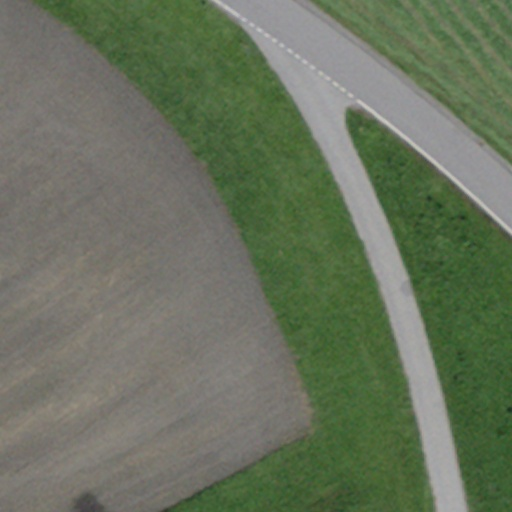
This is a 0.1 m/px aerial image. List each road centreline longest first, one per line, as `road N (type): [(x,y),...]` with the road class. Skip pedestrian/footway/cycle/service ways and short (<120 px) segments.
road 1 (unclassified): [(308,35),(300,56),(307,88),(386,275),(424,390),(449,511)]
road 2 (unclassified): [(511,202),(308,35)]
